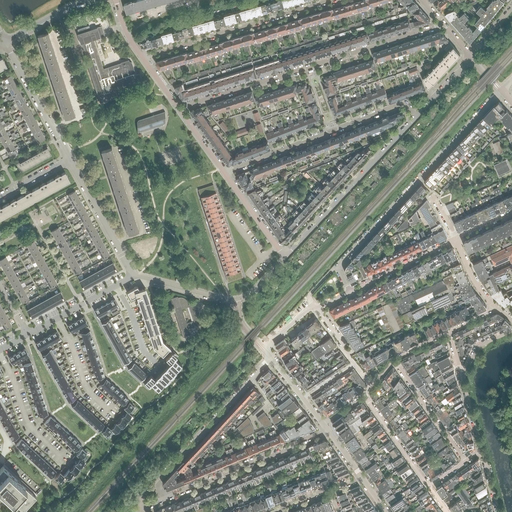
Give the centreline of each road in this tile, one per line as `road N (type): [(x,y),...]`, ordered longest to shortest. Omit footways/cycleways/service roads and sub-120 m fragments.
road 1 (residential): [(177,108),(441,22)]
road 2 (residential): [(501,91),(336,265),(349,292)]
road 3 (residential): [(223,173),(396,106),(415,116)]
road 4 (residential): [(270,357),(141,495),(142,508)]
road 5 (residential): [(142,508),(327,430)]
road 6 (residential): [(328,0),(141,57)]
road 7 (residential): [(284,258),(415,116)]
road 8 (residential): [(133,275),(236,300),(284,258)]
road 9 (residential): [(133,275),(68,159)]
road 10 (residential): [(68,159),(4,43)]
road 11 (residential): [(393,360),(464,462)]
road 12 (residential): [(27,334),(133,275)]
